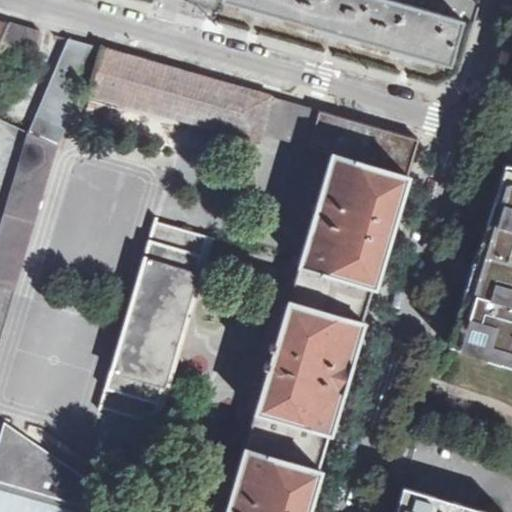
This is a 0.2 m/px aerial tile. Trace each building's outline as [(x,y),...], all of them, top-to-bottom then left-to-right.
[(462,21),(390,0),(221,0),(259,10),(333,32),(408,53),(449,65),(462,21)] [(0,41),(8,22),(0,19),(0,41)] [(8,22),(0,41),(0,73),(9,55),(27,61),(26,65),(31,67),(41,31),(8,22)] [(31,134),(58,146),(100,48),(69,39),(49,88),(31,134)] [(260,133),(271,97),(250,91),(100,48),(88,92),(258,141),(260,133)] [(307,146),(308,147),(309,146),(319,110),(294,103),(271,97),(260,133),(262,134),(282,139),(283,140),(307,146)] [(331,152),(343,117),(319,110),(309,146),(308,147),(331,154),(331,152)] [(419,139),(343,117),(331,152),(409,175),(419,139)] [(0,280),(17,286),(58,146),(31,134),(0,235),(0,280)] [(409,175),(331,152),(331,154),(298,266),(309,269),(376,288),(392,231),(398,214),(399,209),(409,175)] [(511,166),(510,166),(502,193),(497,191),(488,222),(492,223),(486,244),(481,263),(474,285),(470,284),(450,349),(511,367),(511,166)] [(155,221),(148,242),(201,258),(207,237),(207,236),(191,231),(157,222),(155,221)] [(201,258),(148,242),(143,259),(196,275),(199,263),(201,258)] [(196,275),(143,259),(105,389),(108,389),(155,403),(157,404),(195,277),(196,275)] [(309,269),(298,266),(288,300),(299,303),(309,270),(309,269)] [(366,323),(376,288),(309,269),(309,270),(299,303),(366,323)] [(0,286),(15,291),(17,286),(0,280),(0,286)] [(349,378),(366,323),(299,303),(288,300),(275,343),(271,342),(263,368),(267,369),(254,413),(266,416),(256,450),(322,469),(349,378)] [(108,389),(105,389),(100,407),(152,422),(152,420),(157,404),(155,403),(108,389)] [(266,416),(254,413),(245,447),(256,450),(266,416)] [(309,511),(322,469),(256,450),(245,447),(225,511),(309,511)] [(401,511),(490,511),(409,488),(401,511)] [(72,511),(0,491),(0,511),(72,511)]
